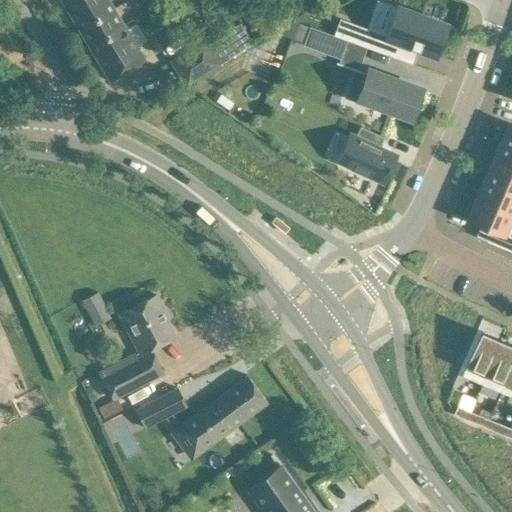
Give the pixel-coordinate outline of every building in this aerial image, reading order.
[(109,0),(61,0),(82,35),(117,13),(109,0)] [(339,18),(333,35),(347,40),(390,56),(395,40),(419,49),(435,55),(446,25),(392,5),(381,34),(366,28),(339,18)] [(117,13),(82,35),(110,81),(145,59),(117,13)] [(280,31),(279,34),(292,39),(298,22),(293,20),(280,31)] [(203,40),(170,61),(187,86),(219,64),(251,43),(239,23),(206,44),(203,40)] [(303,43),(303,45),(339,58),(340,59),(347,40),(333,35),(309,26),(303,43)] [(368,69),(357,99),(410,118),(420,91),(396,82),(397,79),(368,69)] [(228,109),(233,102),(221,94),(216,101),(228,109)] [(511,124),(508,123),(500,142),(511,147),(511,124)] [(351,135),(339,160),(353,166),(351,169),(368,177),(369,174),(382,181),(387,170),(388,171),(391,166),(389,165),(394,155),(379,148),(376,147),(380,138),(383,140),(384,138),(360,126),(355,137),(351,135)] [(511,147),(500,142),(492,161),(511,169),(511,147)] [(511,169),(492,161),(484,180),(511,192),(511,169)] [(511,192),(484,180),(475,199),(511,215),(511,192)] [(107,214),(51,194),(40,227),(96,247),(107,214)] [(475,199),(467,219),(480,224),(475,236),(485,240),(511,252),(511,237),(507,236),(511,225),(511,215),(475,199)] [(82,299),(92,320),(108,312),(98,291),(82,299)] [(156,294),(119,314),(139,352),(140,353),(150,348),(174,335),(163,314),(165,312),(156,294)] [(481,331),(462,375),(481,384),(501,340),(500,339),(499,341),(481,334),(482,332),(481,331)] [(501,340),(481,384),(501,392),(511,365),(511,346),(500,342),(501,340)] [(139,352),(100,373),(113,398),(162,372),(150,348),(140,353),(139,352)] [(511,365),(501,392),(511,396),(511,365)] [(173,430),(184,445),(199,435),(207,446),(267,402),(246,376),(173,430)] [(119,397),(101,407),(107,418),(125,408),(119,397)] [(135,410),(144,427),(167,416),(158,398),(135,410)] [(457,406),(454,413),(466,419),(470,411),(457,406)] [(477,414),(474,422),(486,427),(490,420),(477,414)] [(497,423),(494,430),(506,435),(510,428),(497,423)] [(312,511),(281,467),(250,490),(251,491),(252,490),(267,511),(312,511)]
